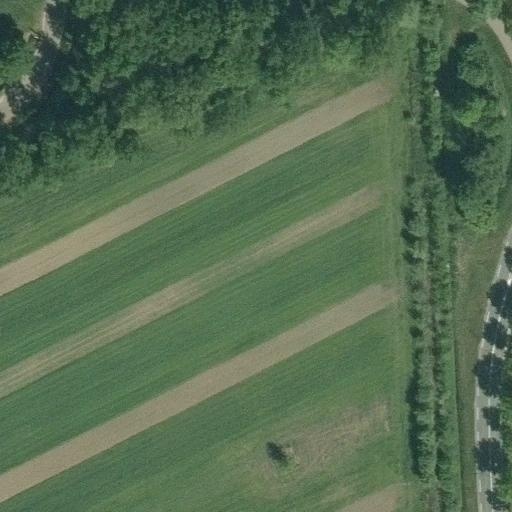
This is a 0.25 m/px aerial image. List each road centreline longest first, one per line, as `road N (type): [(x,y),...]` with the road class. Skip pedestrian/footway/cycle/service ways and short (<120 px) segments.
road 1 (secondary): [(488,511),(484,373),(511,268)]
road 2 (unclassified): [(0,110),(36,77),(50,50),(58,0)]
